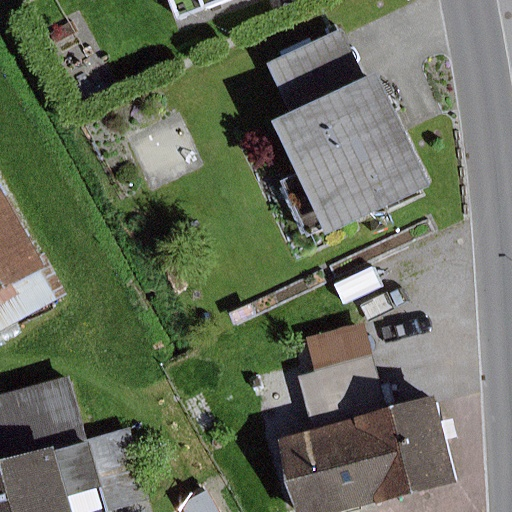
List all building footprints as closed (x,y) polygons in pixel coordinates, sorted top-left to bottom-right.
[(168,0),(177,20),(228,0),(168,0)] [(339,29),(268,62),(290,110),(361,77),(339,29)] [(290,110),(272,118),(324,230),(427,182),(375,71),(361,77),(290,110)] [(50,267),(0,177),(0,331),(56,300),(41,272),(50,267)] [(364,324),(306,339),(315,374),(298,378),(311,432),(387,413),(364,324)] [(105,511),(69,377),(0,395),(0,511),(105,511)] [(311,432),(279,441),(297,511),(342,511),(453,483),(432,401),(387,413),(311,432)] [(217,511),(206,492),(182,505),(185,511),(217,511)]
